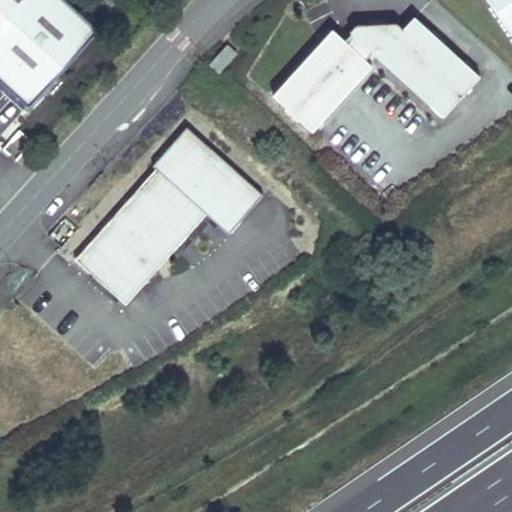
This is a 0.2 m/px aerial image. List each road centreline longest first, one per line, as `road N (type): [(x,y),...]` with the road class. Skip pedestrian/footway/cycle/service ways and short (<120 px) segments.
road 1 (unclassified): [(0,222),(206,0)]
road 2 (motorway): [(511,395),(340,511)]
